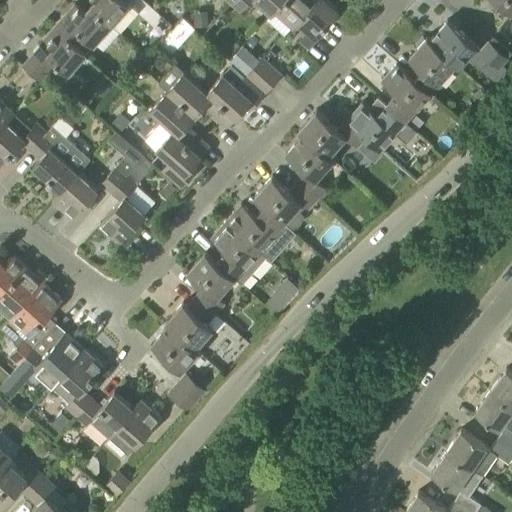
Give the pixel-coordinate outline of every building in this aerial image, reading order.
[(126,0),(95,0),(91,5),(111,22),(128,3),(129,2),(126,0)] [(281,0),(232,0),(231,2),(240,11),(249,0),(258,0),(272,12),(276,8),(275,7),(281,0)] [(294,23),(298,19),(297,18),(313,0),(281,0),(275,7),(276,8),(294,23)] [(316,35),(339,9),(328,0),(313,0),(297,18),(298,19),(298,18),(313,32),(306,40),(311,44),(318,36),(316,35)] [(511,0),(498,0),(511,12),(511,0)] [(86,11),(76,2),(56,25),(75,42),(76,42),(84,33),(94,42),(111,23),(111,22),(91,5),(86,11)] [(195,12),(195,25),(208,25),(208,12),(195,12)] [(482,49),(477,44),(448,19),(431,38),(456,60),(459,64),(467,55),(480,67),(489,58),(499,67),(503,63),(509,57),(490,40),(482,49)] [(31,53),(50,70),(73,91),(84,79),(70,67),(86,50),(76,42),(75,42),(56,25),(44,37),(54,46),(49,53),(39,45),(31,53)] [(456,60),(431,38),(427,35),(409,56),(419,65),(411,74),(429,90),(456,60)] [(31,53),(23,63),(41,79),(50,70),(31,53)] [(263,55),(260,59),(246,75),(238,84),(223,71),(206,90),(234,116),(244,106),(248,110),(282,72),(263,55)] [(404,117),(429,90),(411,74),(397,62),(382,79),(396,92),(387,102),(404,117)] [(234,116),(206,90),(183,69),(166,89),(195,114),(203,105),(226,126),(234,116)] [(202,153),(210,144),(187,123),(195,114),(166,89),(148,108),(163,119),(173,128),(202,153)] [(369,106),(363,101),(348,117),(367,135),(378,145),(393,129),(406,141),(417,130),(403,118),(404,117),(387,102),(387,103),(378,95),(369,106)] [(0,125),(6,119),(14,110),(0,97),(0,125)] [(339,127),(317,108),(299,129),(303,133),(304,132),(332,156),(329,153),(346,135),(355,143),(358,145),(367,135),(348,117),(339,127)] [(37,122),(24,136),(6,119),(0,125),(0,165),(22,141),(31,149),(47,131),(37,122)] [(173,128),(163,119),(146,138),(171,160),(162,170),(180,186),(197,168),(192,164),(202,153),(173,128)] [(78,171),(90,158),(53,124),(48,131),(47,131),(31,149),(40,157),(33,165),(61,190),(53,199),(78,171)] [(316,195),(325,186),(314,176),(332,156),(304,132),(303,133),(286,152),(307,171),(299,180),(316,195)] [(126,155),(101,183),(111,192),(136,163),(126,154),(126,155)] [(144,155),(136,163),(111,192),(120,200),(100,222),(120,240),(145,211),(126,195),(138,181),(154,164),(144,155)] [(73,217),(98,188),(78,171),(53,199),(73,217)] [(290,189),(273,174),(255,194),(266,204),(285,220),(302,201),(307,206),(316,195),(299,180),(290,189)] [(266,204),(257,214),(242,201),(226,219),(260,249),(285,220),(266,204)] [(260,249),(226,219),(211,236),(226,249),(217,259),(234,274),(236,276),(260,249)] [(225,300),(217,293),(234,274),(217,259),(206,249),(188,270),(205,285),(196,295),(215,312),(225,300)] [(0,290),(17,272),(16,272),(24,263),(15,254),(6,263),(0,257),(0,290)] [(0,292),(18,308),(43,280),(48,276),(38,268),(34,272),(24,263),(16,272),(17,272),(0,290),(0,292)] [(43,280),(18,308),(1,326),(11,334),(19,325),(29,334),(62,297),(43,280)] [(287,300),(276,290),(266,301),(277,311),(287,300)] [(218,315),(215,312),(196,295),(188,304),(184,300),(166,321),(169,324),(195,345),(212,326),(217,330),(226,321),(219,315),(218,315)] [(181,369),(199,349),(195,345),(169,324),(152,344),(181,369)] [(45,354),(35,345),(19,364),(1,384),(11,393),(28,373),(34,367),(52,384),(60,375),(85,347),(66,330),(45,354)] [(18,345),(9,355),(19,364),(35,345),(25,336),(18,345)] [(76,416),(93,397),(82,388),(105,364),(85,347),(60,375),(52,384),(71,401),(65,407),(76,416)] [(511,403),(511,370),(507,367),(491,388),(511,403)] [(197,398),(206,388),(187,371),(179,381),(197,398)] [(188,408),(197,398),(179,381),(170,391),(188,408)] [(504,430),(497,439),(511,449),(511,403),(491,388),(475,409),(500,428),(501,427),(504,430)] [(134,406),(115,389),(102,404),(93,397),(76,416),(85,425),(91,419),(109,436),(118,427),(117,426),(134,406)] [(128,453),(136,444),(162,415),(142,397),(134,406),(117,426),(118,427),(109,436),(128,453)] [(61,410),(51,422),(59,429),(69,417),(61,410)] [(490,448),(487,446),(488,445),(462,427),(447,449),(482,474),(497,453),(509,462),(511,457),(511,449),(497,439),(490,448)] [(0,443),(0,465),(7,458),(11,454),(0,443)] [(454,500),(473,511),(475,511),(481,503),(468,494),(482,474),(447,449),(432,471),(460,491),(454,500)] [(25,475),(7,458),(0,465),(0,503),(2,506),(19,486),(28,494),(45,476),(34,466),(25,475)] [(119,469),(106,483),(118,493),(130,479),(119,469)] [(67,511),(47,494),(55,486),(45,476),(28,494),(38,503),(30,511),(67,511)] [(448,509),(445,507),(445,506),(419,490),(405,511),(473,511),(454,500),(448,509)] [(481,503),(475,511),(493,511),(494,511),(481,503)]
